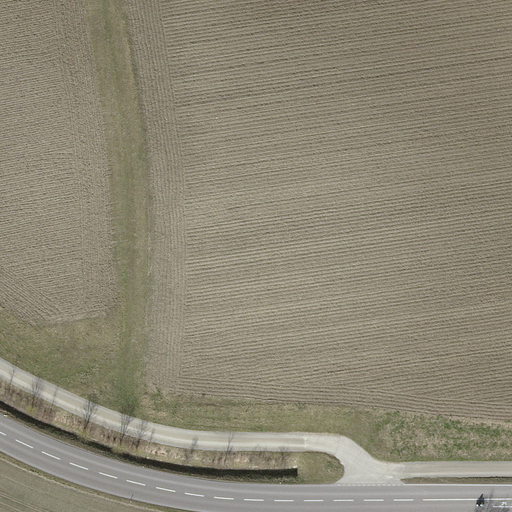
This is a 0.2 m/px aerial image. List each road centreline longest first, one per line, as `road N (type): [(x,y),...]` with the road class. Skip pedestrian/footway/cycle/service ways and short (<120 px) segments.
road 1 (secondary): [(0,430),(126,481),(196,495),(511,501)]
road 2 (track): [(397,511),(338,444),(212,437),(129,422),(0,363)]
road 3 (track): [(112,0),(136,199),(131,340),(104,376),(56,393)]
road 4 (track): [(368,473),(511,467)]
